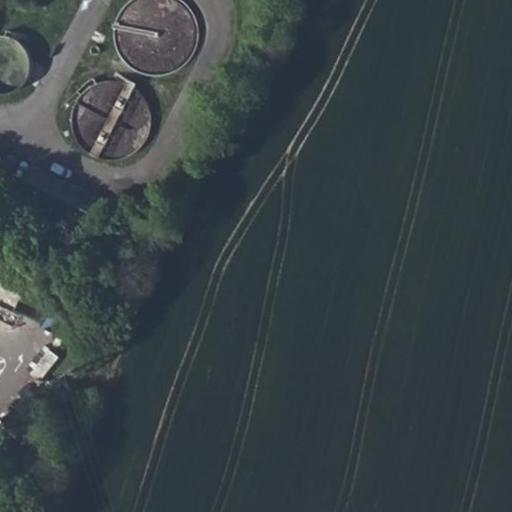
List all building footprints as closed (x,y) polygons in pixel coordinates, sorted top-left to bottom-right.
[(197,47),(199,34),(195,15),(187,4),(180,0),(132,0),(127,4),(119,15),(115,34),(119,53),(127,64),(138,72),(157,76),(176,72),(187,64),(197,47)] [(27,82),(32,70),(32,58),(27,47),(18,39),(6,35),(0,35),(0,93),(0,94),(12,92),(22,87),(27,82)] [(99,54),(101,50),(99,47),(96,46),(92,50),(96,54),(99,54)] [(78,91),(82,95),(84,92),(89,88),(94,85),(98,84),(95,77),(78,91)] [(148,138),(152,120),(147,103),(136,88),(118,81),(106,81),(98,84),(94,85),(89,88),(84,92),(82,95),(77,103),(73,114),(75,133),(84,148),(100,158),(118,159),(136,152),(148,138)] [(71,216),(83,191),(32,164),(19,190),(71,216)] [(85,223),(98,198),(83,191),(71,216),(85,223)]
